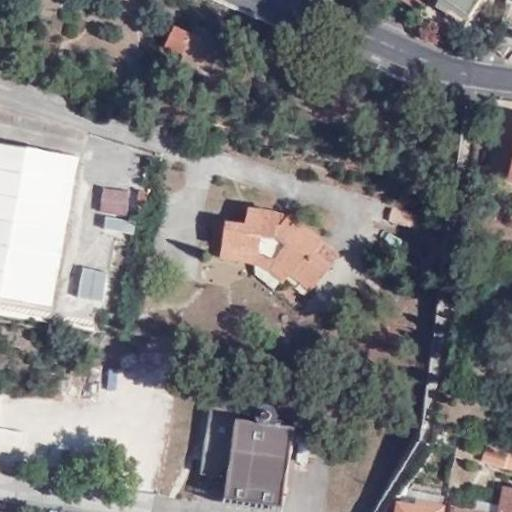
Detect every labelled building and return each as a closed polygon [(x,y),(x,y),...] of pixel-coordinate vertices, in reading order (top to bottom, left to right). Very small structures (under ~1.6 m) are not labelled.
[(438,0),(436,4),(464,23),(470,15),(475,18),(486,3),(482,0),(438,0)] [(185,52),(193,30),(173,21),(165,43),(185,52)] [(480,48),(497,52),(502,25),(485,22),(480,48)] [(0,296),(52,306),(80,158),(0,142),(0,296)] [(101,187),(98,214),(127,217),(130,190),(101,187)] [(277,217),(278,209),(248,203),(244,220),(227,216),(221,254),(253,262),(282,281),(289,271),(311,288),(333,260),(319,248),(326,238),(290,208),(283,219),(277,217)] [(390,207),(387,220),(415,227),(418,213),(390,207)] [(135,234),(136,220),(104,218),(103,232),(135,234)] [(102,304),(108,273),(83,269),(77,299),(102,304)] [(282,509),(295,426),(236,417),(223,500),(282,509)] [(505,466),(507,454),(487,448),(484,459),(505,466)] [(511,511),(511,488),(505,487),(500,511),(511,511)] [(451,511),(496,511),(499,503),(478,500),(476,511),(452,507),(451,511)] [(439,511),(441,505),(414,501),(413,506),(397,503),(395,511),(439,511)]
